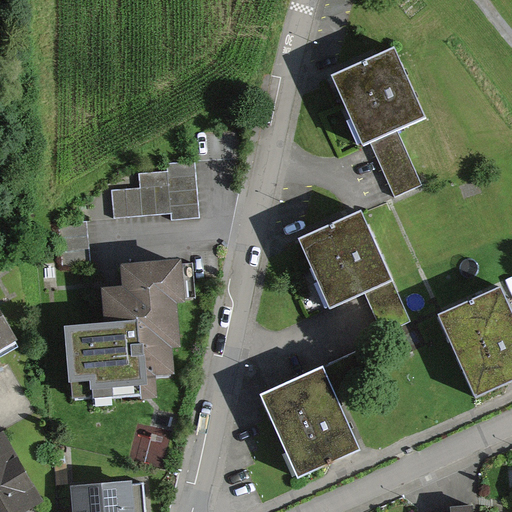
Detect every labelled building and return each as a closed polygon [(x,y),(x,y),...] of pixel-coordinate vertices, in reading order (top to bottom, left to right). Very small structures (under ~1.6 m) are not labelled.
[(420,122),(389,51),(328,77),(359,149),(420,122)] [(176,219),(201,218),(199,167),(141,170),(142,188),(114,189),(115,217),(176,214),(176,219)] [(390,286),(359,215),(298,241),(329,312),(390,286)] [(105,327),(65,331),(71,404),(154,396),(152,379),(170,378),(167,349),(179,348),(175,305),(183,304),(179,266),(122,271),(124,293),(102,295),(105,327)] [(511,385),(511,319),(499,288),(438,315),(475,401),(511,385)] [(0,349),(12,342),(0,321),(0,349)] [(356,457),(318,371),(257,397),(295,483),(356,457)] [(0,511),(20,511),(35,504),(0,441),(0,511)] [(127,511),(126,487),(69,490),(69,511),(127,511)]
